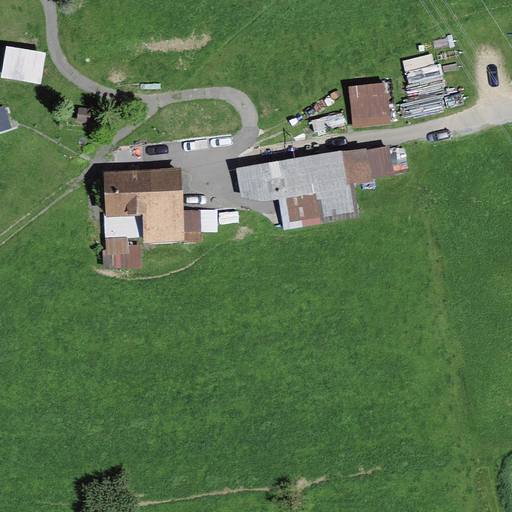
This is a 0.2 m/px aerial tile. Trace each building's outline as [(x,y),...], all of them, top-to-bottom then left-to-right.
[(2,79),(41,85),(46,54),(7,48),(2,79)] [(388,85),(350,88),(353,129),(392,125),(388,85)] [(366,149),(238,172),(243,198),(266,204),(373,184),(372,178),(410,171),(405,146),(367,153),(366,149)] [(179,172),(142,173),(143,221),(144,245),(182,243),(181,211),(179,172)] [(142,173),(105,175),(106,221),(143,221),(142,173)] [(219,210),(181,211),(182,243),(202,243),(202,235),(220,234),(219,210)]
